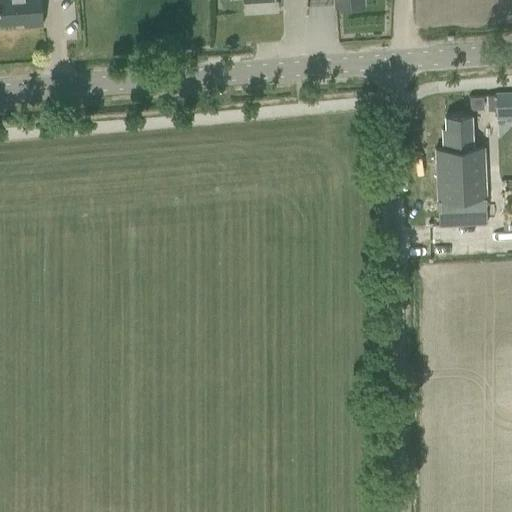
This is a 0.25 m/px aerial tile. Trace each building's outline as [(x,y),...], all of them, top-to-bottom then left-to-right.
[(0,0),(0,22),(24,22),(24,25),(42,24),(40,0),(0,0)] [(116,0),(117,11),(135,9),(134,0),(84,0),(85,1),(98,0),(116,0)] [(243,0),(244,10),(276,8),(275,0),(243,0)] [(511,93),(498,94),(495,94),(495,111),(495,119),(511,118),(511,93)] [(444,115),(445,128),(442,128),(443,147),(435,148),(438,225),(486,223),(483,146),(472,146),(470,114),(444,115)]
